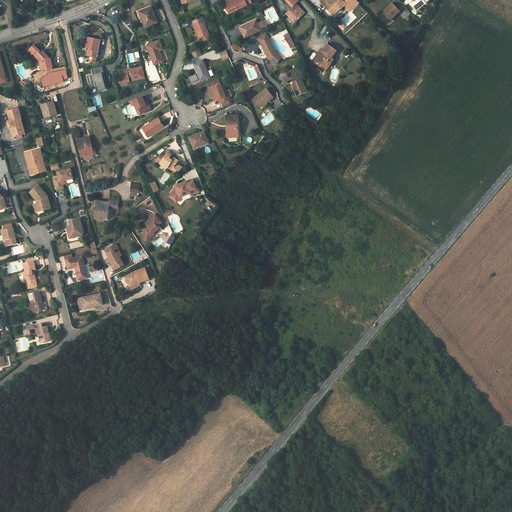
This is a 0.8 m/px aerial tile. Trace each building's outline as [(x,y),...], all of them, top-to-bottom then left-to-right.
[(224,5),(227,12),(237,7),(238,10),(252,3),(250,0),(224,0),(226,4),(224,5)] [(285,14),(289,17),(290,16),(294,21),(299,16),(300,18),(305,13),(296,3),(299,1),(298,0),(284,0),(289,4),(290,3),(293,6),(285,14)] [(340,9),(346,4),(342,0),(329,0),(330,0),(329,1),(328,0),(322,0),(321,2),(331,13),(333,11),(336,13),(340,9)] [(400,11),(392,3),(379,16),(386,24),(400,11)] [(139,12),(141,17),(142,16),(145,23),(143,23),(145,27),(157,22),(151,7),(139,12)] [(293,24),(300,18),(299,16),(294,21),(290,16),(289,17),(287,19),(293,24)] [(199,39),(203,38),(208,36),(209,35),(202,17),(192,21),(199,39)] [(256,20),(240,27),(244,35),(251,32),(252,34),(261,30),(260,29),(265,27),(261,18),(256,21),(256,20)] [(288,32),(284,34),(290,47),(294,45),(288,32)] [(265,33),(257,38),(260,42),(268,57),(275,64),(281,57),(275,52),(268,37),(265,33)] [(89,47),(89,49),(88,55),(97,57),(101,39),(88,37),(86,46),(87,47),(89,47)] [(147,45),(152,60),(154,65),(163,61),(160,53),(159,54),(158,51),(162,49),(159,40),(147,45)] [(320,50),(317,54),(318,55),(315,60),(314,59),(312,62),(325,71),(327,68),(325,67),(329,62),(330,63),(333,58),(331,58),(336,50),(327,43),(322,51),(320,50)] [(44,70),(53,68),(51,59),(45,53),(44,54),(41,51),(35,45),(29,51),(33,55),(34,54),(40,61),(41,62),(42,62),(44,70)] [(0,51),(0,84),(10,82),(0,51)] [(229,57),(226,51),(220,53),(223,60),(229,57)] [(210,77),(203,60),(194,63),(198,75),(200,78),(201,80),(210,77)] [(249,81),(258,77),(256,74),(260,73),(255,62),(243,67),(249,81)] [(93,88),(96,87),(97,91),(105,89),(103,80),(102,78),(104,77),(101,66),(91,69),(92,74),(86,76),(88,84),(91,83),(93,88)] [(127,71),(118,73),(120,83),(129,81),(128,77),(132,76),(133,80),(145,77),(142,66),(130,69),(131,72),(127,72),(127,71)] [(300,69),(289,74),(293,83),(292,84),(294,91),(299,89),(300,93),(306,91),(301,78),(303,78),(300,69)] [(63,81),(62,80),(67,78),(66,73),(65,70),(49,74),(42,79),(43,86),(63,81)] [(196,74),(189,77),(191,83),(199,80),(198,79),(200,78),(198,75),(197,75),(196,74)] [(209,88),(221,83),(219,79),(207,84),(209,88)] [(222,98),(223,102),(230,99),(229,97),(232,96),(229,90),(224,92),(221,83),(209,88),(213,97),(214,102),(220,99),(222,98)] [(266,88),(253,98),(258,105),(264,101),(266,102),(273,96),(266,88)] [(148,110),(144,101),(142,96),(130,101),(132,105),(135,105),(138,114),(148,110)] [(41,105),(45,117),(57,114),(53,101),(41,105)] [(10,122),(8,123),(9,128),(10,127),(12,132),(13,132),(14,138),(27,134),(23,120),(24,119),(20,107),(7,111),(10,122)] [(259,120),(265,127),(275,118),(269,111),(259,120)] [(226,115),(227,135),(238,134),(237,115),(226,115)] [(143,128),(148,137),(164,127),(159,118),(143,128)] [(202,144),(208,142),(204,131),(189,136),(194,149),(203,145),(202,144)] [(93,154),(89,136),(77,139),(81,157),(93,154)] [(41,153),(39,154),(38,148),(25,152),(27,159),(30,158),(31,163),(32,163),(33,165),(29,167),(31,174),(46,170),(41,153)] [(169,157),(171,155),(172,153),(168,151),(165,156),(160,163),(167,168),(168,167),(176,172),(180,166),(176,163),(178,160),(174,157),(173,159),(169,157)] [(156,163),(159,165),(160,163),(165,156),(161,154),(156,163)] [(70,168),(58,172),(59,178),(54,179),(56,189),(64,187),(63,184),(62,181),(65,180),(73,178),(70,168)] [(176,188),(175,190),(171,195),(170,196),(177,202),(182,196),(191,192),(192,195),(199,192),(195,180),(187,183),(187,181),(175,185),(176,188)] [(154,181),(149,184),(154,193),(158,190),(154,181)] [(39,184),(31,191),(37,199),(38,202),(40,210),(51,207),(48,195),(39,184)] [(97,201),(95,218),(107,220),(109,207),(118,208),(118,201),(109,200),(108,202),(97,201)] [(145,240),(150,241),(151,236),(155,233),(154,232),(159,228),(157,226),(158,225),(161,222),(155,214),(148,220),(149,221),(145,223),(149,228),(146,230),(147,231),(144,233),(144,238),(145,240)] [(80,217),(69,220),(71,226),(69,227),(72,237),(82,234),(83,232),(80,217)] [(151,236),(150,241),(153,241),(163,233),(163,230),(158,225),(157,226),(159,228),(154,232),(155,233),(151,236)] [(13,227),(2,229),(3,234),(4,234),(6,239),(7,245),(17,242),(15,236),(14,235),(14,233),(14,232),(13,227)] [(170,233),(164,247),(168,248),(174,235),(170,233)] [(156,247),(163,241),(161,238),(153,244),(156,247)] [(120,253),(113,242),(104,248),(106,252),(105,252),(108,257),(112,263),(110,264),(113,268),(119,264),(116,260),(120,258),(118,254),(120,253)] [(85,272),(81,255),(65,259),(67,268),(75,266),(75,268),(76,274),(85,272)] [(35,269),(33,261),(23,263),(25,271),(23,272),(25,281),(35,279),(33,270),(35,269)] [(147,262),(143,264),(147,274),(151,272),(147,262)] [(22,263),(8,266),(9,273),(23,269),(22,263)] [(133,268),(123,274),(129,283),(131,286),(139,281),(138,278),(148,274),(147,274),(143,264),(133,268)] [(37,286),(35,279),(25,281),(27,289),(37,286)] [(39,291),(29,294),(31,302),(29,302),(29,303),(30,307),(32,311),(43,308),(39,291)] [(100,292),(81,295),(83,306),(102,303),(100,292)] [(50,340),(45,321),(35,324),(23,327),(24,335),(37,332),(37,334),(38,334),(40,334),(42,342),(50,340)]
